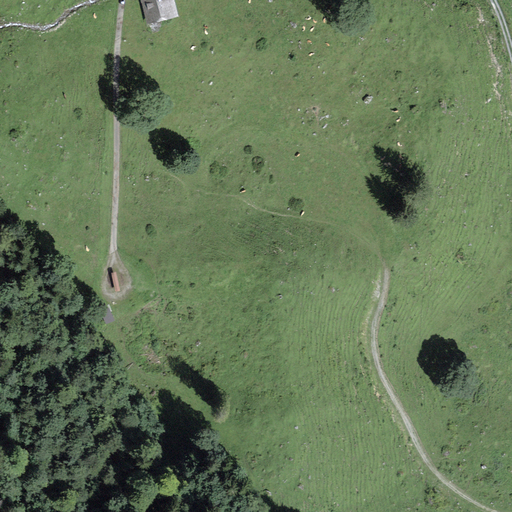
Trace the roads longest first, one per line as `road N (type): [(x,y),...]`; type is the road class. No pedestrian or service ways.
road 1 (track): [(493,511),(427,466),(379,368),(373,341),(387,257)]
road 2 (track): [(110,273),(121,0)]
